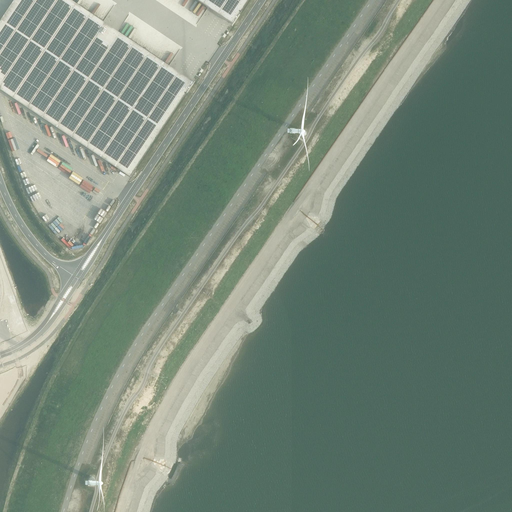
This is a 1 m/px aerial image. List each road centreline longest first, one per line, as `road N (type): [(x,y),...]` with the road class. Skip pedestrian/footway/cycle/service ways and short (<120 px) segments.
road 1 (track): [(140,511),(180,411),(223,342),(460,0)]
road 2 (tertiary): [(261,0),(100,241)]
road 3 (tertiary): [(0,181),(32,240),(73,275)]
